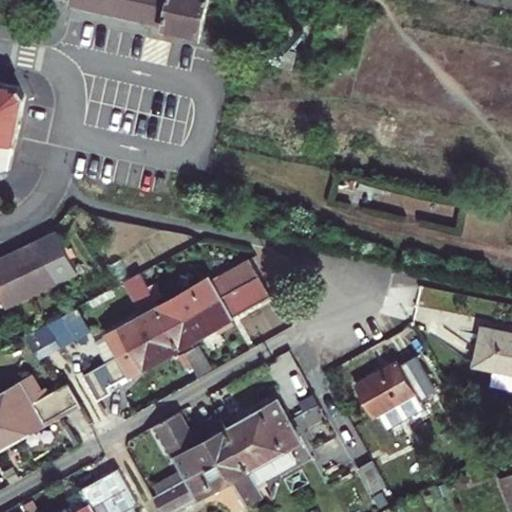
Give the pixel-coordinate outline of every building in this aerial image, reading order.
[(164,24),(169,0),(71,0),(71,5),(122,15),(164,24)] [(169,0),(164,24),(164,28),(202,36),(209,0),(169,0)] [(296,53),(285,50),(280,67),(292,70),(296,53)] [(17,85),(0,82),(0,173),(8,171),(24,98),(17,85)] [(60,282),(40,242),(31,246),(18,252),(0,261),(0,302),(0,303),(3,308),(60,282)] [(170,327),(260,277),(251,259),(227,272),(226,275),(212,283),(210,279),(159,307),(170,327)] [(144,315),(109,335),(119,355),(170,327),(159,307),(155,299),(148,287),(139,272),(124,281),(144,315)] [(170,327),(181,346),(231,318),(246,310),(271,296),(260,277),(170,327)] [(153,284),(148,287),(155,299),(160,296),(153,284)] [(246,310),(231,318),(235,323),(249,315),(246,310)] [(63,315),(46,325),(59,347),(76,338),(63,315)] [(46,325),(25,336),(39,359),(59,347),(46,325)] [(119,355),(84,375),(98,399),(112,391),(109,386),(181,346),(170,327),(119,355)] [(511,333),(483,328),(475,364),(493,368),(490,384),(511,388),(511,333)] [(189,360),(200,379),(213,371),(203,352),(189,360)] [(399,360),(357,384),(374,415),(379,412),(394,436),(430,415),(421,399),(436,390),(416,356),(401,364),(399,360)] [(32,377),(0,395),(0,421),(44,397),(32,377)] [(0,421),(0,447),(80,402),(69,383),(44,397),(0,421)] [(239,449),(290,421),(278,400),(227,429),(239,449)] [(320,405),(297,416),(303,430),(326,418),(320,405)] [(220,417),(224,422),(229,419),(222,406),(216,409),(220,417)] [(200,444),(181,411),(158,424),(184,469),(188,477),(239,449),(227,429),(224,422),(220,417),(205,425),(212,437),(200,444)] [(301,441),(290,421),(239,449),(250,469),(255,477),(262,491),(267,487),(264,481),(299,461),(291,447),(301,441)] [(247,506),(265,496),(262,491),(255,477),(250,469),(239,449),(188,477),(160,493),(156,496),(164,511),(174,511),(231,480),(247,506)] [(388,484),(374,459),(359,468),(373,492),(388,484)] [(90,506),(78,511),(126,511),(133,508),(138,506),(118,469),(81,491),(90,506)] [(160,493),(188,477),(184,469),(155,485),(160,493)] [(511,474),(500,479),(511,508),(511,474)] [(395,497),(388,484),(375,491),(383,504),(395,497)]
